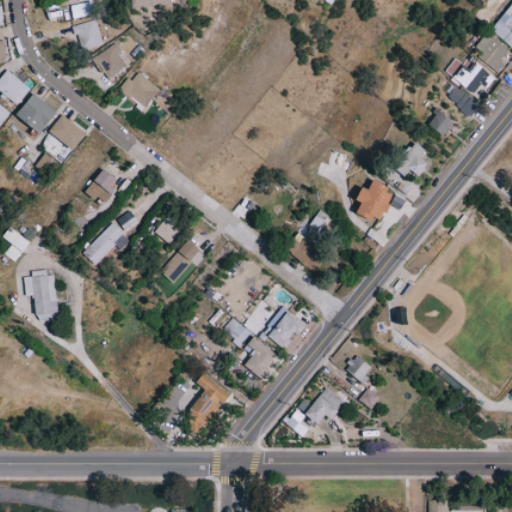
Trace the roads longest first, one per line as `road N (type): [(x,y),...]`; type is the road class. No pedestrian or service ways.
road 1 (residential): [(354,319),(44,74),(23,40),(16,0)]
road 2 (tertiary): [(240,464),(511,122)]
road 3 (tertiary): [(240,464),(511,464)]
road 4 (tertiary): [(0,464),(240,464)]
